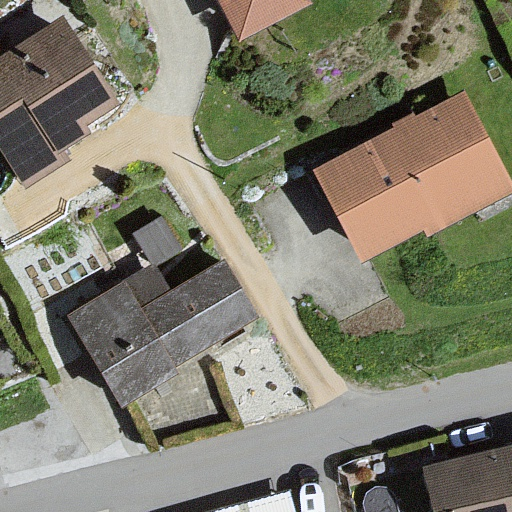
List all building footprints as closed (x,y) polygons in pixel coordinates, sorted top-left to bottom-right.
[(212,0),(238,45),(311,8),(304,0),(212,0)] [(59,23),(0,59),(0,158),(21,193),(70,165),(59,155),(119,110),(59,23)] [(511,186),(466,95),(309,174),(363,263),(425,232),(428,241),(511,196),(511,186)] [(145,272),(63,321),(120,412),(256,323),(223,265),(167,294),(145,272)] [(511,511),(511,446),(424,468),(434,511),(511,511)] [(161,511),(160,511),(303,511),(296,479),(161,511)]
